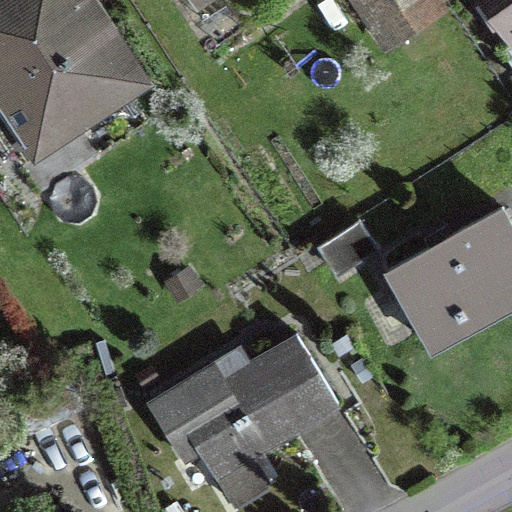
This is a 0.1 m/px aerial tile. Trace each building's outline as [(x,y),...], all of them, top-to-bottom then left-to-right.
[(0,0),(0,95),(39,151),(140,79),(85,0),(0,0)] [(432,0),(358,0),(386,41),(437,6),(432,0)] [(511,0),(490,0),(511,40),(511,0)] [(511,265),(487,221),(393,274),(432,341),(511,295),(511,265)] [(294,337),(177,403),(219,476),(335,410),(294,337)]
